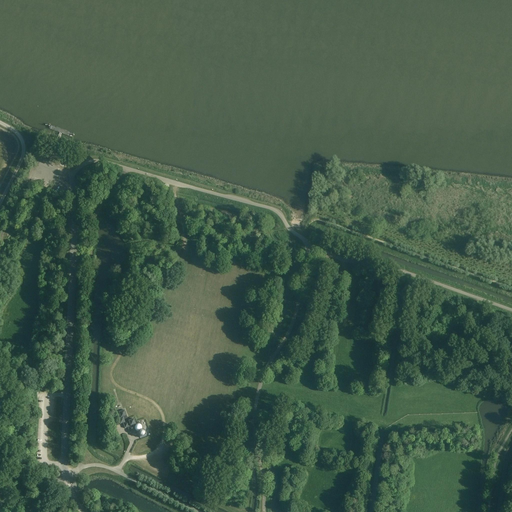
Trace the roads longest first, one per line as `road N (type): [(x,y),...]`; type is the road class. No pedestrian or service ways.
road 1 (unclassified): [(64,475),(75,206),(66,179),(49,172)]
road 2 (track): [(259,388),(332,400),(344,426),(320,448),(307,497)]
